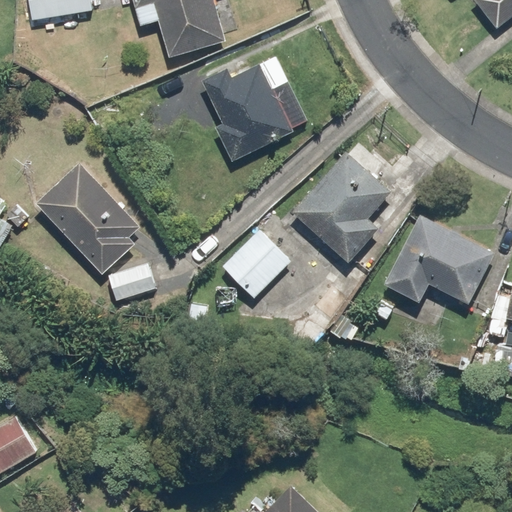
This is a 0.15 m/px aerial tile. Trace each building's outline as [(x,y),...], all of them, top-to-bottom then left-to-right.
[(30,0),(33,17),(93,8),(91,0),(30,0)] [(152,3),(167,57),(224,40),(211,0),(131,0),(134,8),(152,3)] [(511,14),(511,0),(473,0),(495,27),(511,14)] [(191,65),(198,78),(250,53),(244,39),(191,65)] [(214,126),(231,160),(291,131),(290,128),(306,120),(285,78),(269,86),(257,62),(229,76),(226,68),(200,80),(221,123),(214,126)] [(144,84),(155,105),(179,94),(168,72),(144,84)] [(290,211),(347,261),(377,228),(366,218),(390,191),(344,151),(290,211)] [(76,162),(33,203),(101,273),(132,243),(127,237),(138,226),(76,162)] [(0,211),(4,205),(0,202),(0,244),(11,225),(0,218),(0,211)] [(493,253),(418,214),(382,284),(416,301),(426,283),(466,303),(493,253)] [(221,265),(252,296),(289,261),(258,229),(221,265)] [(107,276),(115,300),(154,288),(146,263),(107,276)] [(13,417),(0,424),(0,471),(34,451),(13,417)] [(316,511),(288,485),(262,511),(316,511)]
